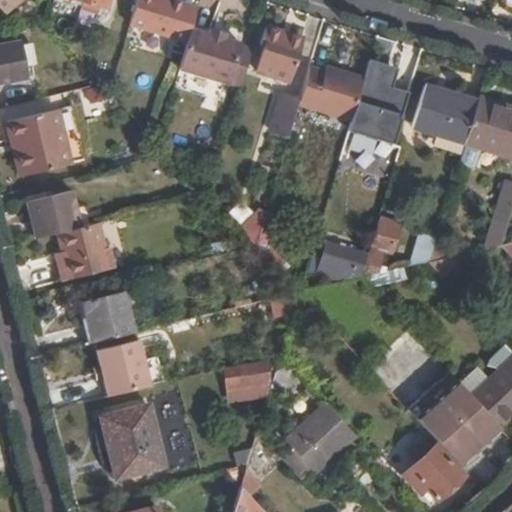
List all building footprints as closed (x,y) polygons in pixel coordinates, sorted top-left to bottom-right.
[(15,0),(0,0),(0,5),(5,11),(15,0)] [(79,0),(82,1),(80,8),(96,13),(98,6),(107,8),(109,0),(79,0)] [(197,6),(178,0),(137,0),(130,24),(186,41),(190,27),(192,22),(197,6)] [(207,26),(192,22),(190,27),(205,32),(207,26)] [(186,41),(178,67),(228,81),(239,42),(222,37),(223,31),(207,26),(205,32),(190,27),(186,41)] [(290,82),(300,49),(303,38),(282,32),(265,27),(260,43),(264,44),(256,71),(290,82)] [(228,81),(241,85),(252,46),(239,42),(228,81)] [(18,43),(5,45),(0,45),(0,82),(23,78),(18,43)] [(150,76),(124,66),(115,94),(140,104),(150,76)] [(349,118),(361,77),(326,66),(325,71),(309,67),(298,103),(349,118)] [(175,86),(224,96),(227,81),(179,71),(175,86)] [(420,101),(411,127),(464,142),(476,103),(423,87),(420,101)] [(478,97),(476,103),(505,112),(507,106),(478,97)] [(290,129),(298,105),(280,99),(273,123),(290,129)] [(415,99),(407,125),(411,127),(420,101),(415,99)] [(476,103),(464,142),(464,143),(478,148),(511,158),(511,107),(507,106),(505,112),(476,103)] [(17,140),(26,175),(71,164),(57,109),(5,122),(10,141),(17,140)] [(269,135),(287,141),(290,129),(273,123),(269,135)] [(358,137),(354,153),(375,158),(372,171),(386,174),(393,145),(358,137)] [(19,177),(26,175),(17,140),(10,141),(19,177)] [(478,148),(464,143),(459,161),(460,165),(469,168),(473,166),(478,148)] [(495,213),(509,218),(511,207),(511,183),(505,181),(495,213)] [(27,202),(36,237),(56,232),(80,227),(71,191),(27,202)] [(277,211),(267,208),(256,246),(264,255),(277,211)] [(400,225),(378,218),(367,256),(360,277),(378,273),(384,253),(391,255),(400,225)] [(102,249),(95,223),(80,227),(56,232),(61,252),(63,258),(59,259),(65,281),(112,269),(106,248),(102,249)] [(419,231),(409,266),(428,261),(436,236),(419,231)] [(222,240),(208,244),(211,254),(224,251),(222,240)] [(511,241),(501,245),(511,256),(511,241)] [(349,270),(355,253),(326,244),(320,262),(349,270)] [(264,255),(256,246),(246,248),(250,267),(271,262),(264,255)] [(60,282),(65,281),(59,259),(63,258),(61,252),(53,254),(60,282)] [(360,277),(367,256),(355,253),(349,270),(320,262),(317,275),(341,282),(360,277)] [(428,261),(444,279),(460,264),(452,256),(428,261)] [(341,282),(298,292),(306,300),(369,287),(360,277),(341,282)] [(429,289),(419,279),(402,295),(412,305),(429,289)] [(93,342),(134,332),(124,290),(81,301),(91,343),(93,342)] [(93,342),(95,350),(137,339),(135,332),(134,332),(93,342)] [(95,350),(107,396),(149,386),(137,339),(95,350)] [(489,379),(470,396),(498,427),(511,413),(511,351),(505,344),(491,357),(501,367),(489,379)] [(291,366),(279,353),(268,389),(282,394),(291,366)] [(267,362),(223,368),(226,388),(268,382),(267,362)] [(476,365),(457,382),(470,396),(489,379),(476,365)] [(456,382),(448,372),(407,409),(416,418),(456,382)] [(456,382),(416,418),(460,466),(500,429),(498,427),(470,396),(456,382)] [(314,473),(356,436),(325,403),(284,440),(291,449),(311,470),(314,473)] [(162,465),(147,407),(101,418),(115,477),(162,465)] [(438,499),(463,476),(435,445),(403,475),(414,487),(417,484),(432,501),(436,497),(438,499)] [(301,479),(311,470),(291,449),(281,457),(301,479)] [(239,486),(249,496),(261,485),(245,468),(239,486)] [(263,511),(249,496),(239,486),(231,511),(263,511)]
